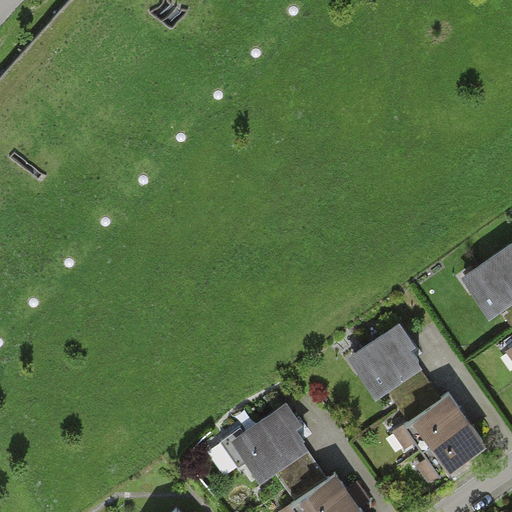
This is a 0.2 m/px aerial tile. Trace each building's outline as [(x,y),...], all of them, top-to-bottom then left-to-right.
[(0,210),(77,278),(320,0),(74,0),(0,85),(0,210)] [(0,210),(0,366),(77,278),(0,210)] [(511,247),(473,275),(499,314),(511,304),(511,247)] [(356,356),(382,395),(432,361),(405,323),(356,356)] [(444,470),(485,442),(473,425),(458,403),(450,392),(409,420),(444,470)] [(243,436),(269,475),(319,442),(292,403),(243,436)] [(363,511),(337,473),(318,487),(295,502),(302,511),(363,511)]
